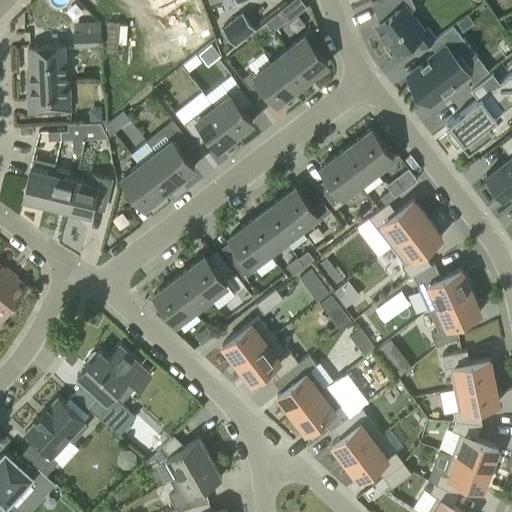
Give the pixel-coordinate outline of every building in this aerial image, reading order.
[(104,0),(108,5),(95,14),(102,20),(103,62),(120,61),(119,21),(143,4),(140,0),(104,0)] [(375,0),(371,2),(380,21),(376,23),(381,29),(379,30),(386,39),(388,38),(398,51),(415,37),(416,37),(425,31),(424,30),(408,10),(415,6),(411,0),(375,0)] [(265,20),(271,28),(272,30),(287,19),(279,9),(265,20)] [(242,11),(222,27),(234,43),(255,27),(242,11)] [(271,28),(265,20),(249,33),(255,41),(271,28)] [(101,45),(100,21),(73,22),(74,46),(101,45)] [(472,47),(456,26),(431,43),(439,53),(410,74),(430,101),(468,73),(458,58),(472,47)] [(310,75),(327,62),(314,45),(319,41),(313,27),(288,47),(310,75)] [(211,43),(199,53),(208,65),(218,57),(221,55),(211,43)] [(28,45),(30,78),(66,77),(64,44),(28,45)] [(293,89),(310,75),(288,47),(271,60),(293,89)] [(196,54),(183,64),(188,71),(201,61),(196,54)] [(266,89),(276,102),(293,89),(271,60),(255,72),(268,88),(266,89)] [(241,77),(257,97),(266,89),(268,88),(255,72),(252,69),(241,77)] [(461,142),(468,152),(492,133),(485,123),(511,101),(511,75),(510,73),(499,82),(492,72),(471,88),(478,98),(446,123),(451,129),(446,133),(456,146),(461,142)] [(66,80),(66,77),(30,78),(30,81),(27,81),(28,112),(70,110),(69,79),(66,80)] [(252,101),(236,81),(226,89),(229,92),(242,108),(252,101)] [(252,121),(229,92),(213,105),(235,134),(252,121)] [(213,105),(211,101),(193,115),(206,131),(218,147),(235,134),(213,105)] [(183,122),(196,139),(206,131),(193,115),(183,122)] [(173,118),(166,124),(173,133),(180,128),(173,118)] [(371,127),(354,140),(376,169),(393,156),(371,127)] [(85,137),(84,128),(72,129),(61,130),(61,138),(72,138),(85,137)] [(85,137),(97,137),(97,128),(84,128),(85,137)] [(61,130),(60,130),(47,130),(48,139),(61,138),(61,130)] [(509,155),(486,174),(503,196),(511,188),(511,132),(500,142),(509,155)] [(155,151),(177,179),(194,166),(172,138),(155,151)] [(354,140),(337,153),(359,182),(376,169),(354,140)] [(155,151),(138,164),(160,193),(177,179),(155,151)] [(320,166),(327,176),(342,195),(343,195),(359,182),(337,153),(320,166)] [(22,197),(45,202),(52,173),(55,162),(32,157),(30,167),(27,178),(22,197)] [(138,164),(121,177),(144,206),(160,193),(138,164)] [(52,173),(45,202),(67,208),(75,178),(69,177),(70,172),(57,169),(56,174),(52,173)] [(85,181),(75,178),(67,208),(90,213),(92,206),(104,209),(112,176),(88,170),(85,181)] [(327,176),(317,183),(335,207),(346,198),(343,195),(342,195),(327,176)] [(403,189),(395,177),(386,184),(395,195),(403,189)] [(300,227),(303,231),(320,218),(320,217),(312,206),(295,185),(278,198),(300,227)] [(278,198),(262,210),(284,239),(300,227),(278,198)] [(312,206),(320,217),(330,210),(322,199),(312,206)] [(396,210),(375,226),(390,245),(425,218),(410,199),(396,210)] [(389,202),(369,218),(375,226),(396,210),(389,202)] [(262,210),(245,223),(268,252),(284,239),(262,210)] [(425,218),(390,245),(404,264),(410,259),(421,251),(439,237),(425,218)] [(238,247),(251,264),(253,263),(268,252),(245,223),(229,235),(238,247)] [(228,254),(245,276),(256,267),(253,263),(251,264),(238,247),(228,254)] [(217,249),(207,257),(222,277),(232,270),(217,249)] [(304,265),(314,258),(307,249),(297,257),(304,265)] [(404,264),(401,266),(409,277),(412,275),(431,264),(421,251),(410,259),(404,264)] [(222,277),(207,257),(204,254),(187,267),(210,296),(227,283),(222,277)] [(333,283),(343,275),(327,254),(317,261),(333,283)] [(431,264),(412,275),(418,287),(440,277),(433,263),(431,264)] [(0,264),(0,284),(8,274),(12,270),(7,266),(5,269),(0,264)] [(311,266),(299,275),(308,287),(320,278),(311,266)] [(187,267),(170,280),(193,309),(210,296),(187,267)] [(440,277),(418,287),(427,308),(470,290),(460,268),(440,277)] [(0,284),(0,320),(1,320),(27,286),(16,277),(18,274),(12,270),(8,274),(0,284)] [(170,280),(153,293),(175,322),(193,309),(170,280)] [(275,287),(256,301),(264,312),(283,297),(275,287)] [(470,290),(427,308),(437,330),(453,323),(479,311),(470,290)] [(332,292),(319,302),(328,313),(341,304),(332,292)] [(256,318),(219,346),(234,365),(271,337),(256,318)] [(437,330),(431,333),(436,345),(458,335),(453,323),(437,330)] [(359,352),(370,347),(361,328),(350,333),(359,352)] [(271,337),(234,365),(248,384),(272,365),(285,355),(271,337)] [(139,387),(151,374),(119,345),(108,357),(99,349),(77,373),(99,393),(88,406),(118,434),(136,415),(112,394),(128,377),(139,387)] [(467,349),(442,354),(444,367),(449,366),(469,361),(467,349)] [(285,355),(272,365),(279,375),(289,367),(296,362),(297,362),(289,352),(285,355)] [(298,379),(274,396),(288,415),(324,387),(309,368),(316,363),(308,353),(297,362),(296,362),(289,367),(298,379)] [(449,366),(454,387),(494,379),(494,377),(493,370),(492,370),(491,365),(492,365),(490,359),(490,357),(469,361),(449,366)] [(494,379),(454,387),(458,409),(478,405),(499,401),(498,400),(499,399),(498,399),(497,395),(498,394),(497,394),(496,388),(495,381),(494,381),(494,379)] [(324,387),(288,415),(302,433),(322,418),(330,428),(349,414),(350,413),(342,403),(328,385),(324,387)] [(83,420),(85,419),(58,395),(47,406),(46,405),(34,418),(35,419),(24,431),(33,439),(22,451),(46,473),(58,460),(52,454),(68,437),(72,441),(88,425),(83,420)] [(349,414),(330,428),(339,439),(369,416),(360,405),(350,413),(349,414)] [(458,409),(453,410),(455,420),(481,422),(480,416),(479,417),(477,407),(478,407),(478,405),(458,409)] [(339,439),(330,445),(343,463),(378,436),(382,433),(369,416),(339,439)] [(481,422),(455,420),(452,429),(459,432),(476,437),(476,436),(475,436),(479,427),(480,427),(481,422)] [(459,432),(452,453),(490,467),(491,465),(494,459),(494,458),(496,453),(496,452),(497,448),(498,448),(498,447),(498,446),(476,437),(459,432)] [(378,436),(343,463),(357,481),(376,466),(392,454),(378,436)] [(180,448),(170,438),(169,437),(160,445),(146,459),(150,466),(152,465),(162,483),(170,479),(210,456),(199,437),(180,448)] [(32,475),(20,464),(5,451),(0,456),(0,511),(16,511),(20,508),(10,499),(32,475)] [(392,454),(376,466),(383,476),(404,461),(397,451),(392,454)] [(444,473),(463,481),(483,488),(483,486),(484,487),(484,486),(483,486),(485,481),(485,482),(486,481),(485,481),(490,469),(490,468),(490,467),(452,453),(444,473)] [(210,456),(170,479),(176,490),(169,495),(177,509),(208,500),(208,498),(206,499),(202,486),(221,475),(210,456)] [(404,461),(383,476),(391,486),(412,471),(404,461)] [(440,472),(436,482),(458,493),(459,491),(459,490),(462,482),(463,482),(463,481),(444,473),(440,472)] [(436,482),(430,492),(436,495),(451,505),(452,504),(451,503),(456,496),(457,496),(458,493),(436,482)] [(436,495),(425,511),(463,511),(451,505),(436,495)] [(177,511),(227,511),(226,509),(213,511),(204,511),(202,502),(208,500),(177,509),(177,511)]
